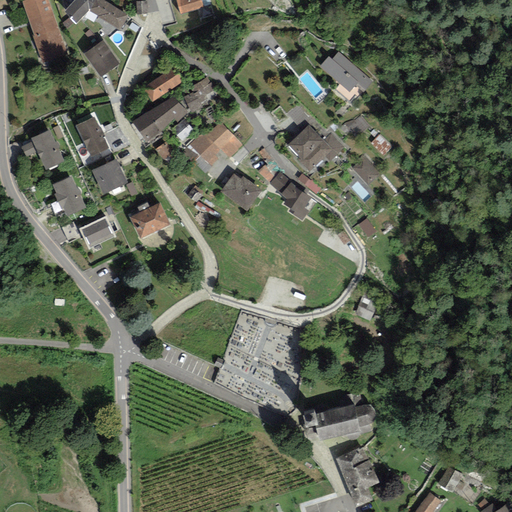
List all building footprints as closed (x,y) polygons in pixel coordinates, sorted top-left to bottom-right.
[(32,29),(56,21),(48,0),(21,0),(22,0),(32,29)] [(89,9),(93,0),(72,0),(64,8),(75,21),(89,9)] [(105,0),(93,0),(89,9),(120,28),(128,14),(105,0)] [(146,0),(135,0),(135,13),(146,13),(146,0)] [(176,0),(180,12),(203,5),(201,0),(176,0)] [(56,21),(32,29),(43,62),(67,53),(56,21)] [(119,62),(103,39),(84,52),(100,75),(119,62)] [(332,58),(329,55),(319,66),(349,92),(354,85),(363,92),(373,80),(338,51),(332,58)] [(184,80),(174,64),(142,84),(151,100),(184,80)] [(217,97),(207,77),(190,85),(193,90),(184,95),(192,111),(202,106),(202,104),(217,97)] [(173,94),(146,109),(160,131),(174,117),(176,121),(188,111),(173,94)] [(145,140),(160,131),(146,109),(132,119),(145,140)] [(94,115),(76,124),(92,158),(110,149),(103,135),(105,134),(101,126),(100,127),(94,115)] [(194,130),(184,117),(172,127),(181,140),(194,130)] [(242,143),(220,121),(206,135),(203,131),(190,144),(211,164),(218,157),(216,154),(221,149),(230,157),(242,143)] [(324,139),(308,123),(287,144),(299,155),(296,158),(308,170),(321,157),(327,163),(343,146),(330,133),(324,139)] [(50,128),(31,136),(33,140),(21,146),(26,156),(38,150),(46,168),(64,160),(50,128)] [(385,157),(394,148),(382,135),(372,144),(385,157)] [(173,152),(165,141),(155,148),(164,159),(173,152)] [(380,173),(364,154),(351,166),(368,184),(380,173)] [(127,180),(115,157),(90,169),(102,192),(127,180)] [(291,181),(278,171),(269,183),(287,196),(283,201),(290,207),(288,209),(301,219),(309,209),(304,206),(311,196),(291,181)] [(240,178),(233,173),(220,190),(246,209),(262,188),(243,174),(240,178)] [(86,205),(71,174),(53,183),(56,191),(54,192),(61,207),(64,206),(67,214),(86,205)] [(129,214),(140,236),(170,221),(160,199),(129,214)] [(106,214),(78,227),(88,248),(116,234),(106,214)] [(379,298),(362,292),(353,313),(370,320),(379,298)] [(315,403),(303,406),(307,422),(304,423),(307,433),(317,430),(320,437),(345,431),(347,436),(349,436),(350,439),(358,437),(357,434),(371,430),(369,422),(373,420),(375,413),(374,408),(368,402),(355,404),(354,401),(317,410),(315,403)] [(362,445),(335,456),(356,505),(373,498),(367,485),(379,480),(369,458),(368,459),(362,445)] [(461,475),(447,467),(437,483),(451,491),(461,475)] [(430,511),(441,498),(429,490),(413,511),(430,511)] [(492,511),(511,511),(511,506),(508,501),(497,509),(492,511)] [(492,511),(497,509),(492,503),(479,511),(492,511)]
